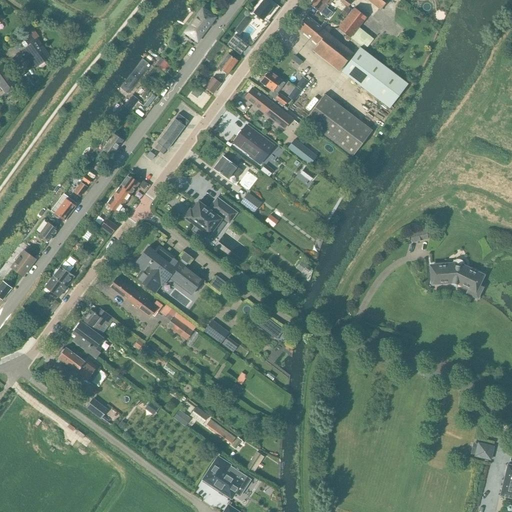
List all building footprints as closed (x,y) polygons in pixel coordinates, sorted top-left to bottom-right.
[(262,20),(273,7),(264,0),(263,0),(254,13),(262,20)] [(333,0),(314,0),(311,5),(322,14),(328,19),(333,13),(327,8),(333,0)] [(367,0),(380,10),(388,0),(367,0)] [(346,6),(340,13),(344,17),(350,10),(346,6)] [(346,18),(339,28),(351,37),(350,38),(352,40),(361,47),(365,50),(372,42),(373,39),(358,28),(367,17),(355,8),(352,11),(346,18)] [(205,11),(187,32),(197,40),(207,25),(209,26),(214,20),(212,19),(213,18),(208,14),(205,11)] [(320,27),(306,15),(297,27),(318,45),(313,50),(339,71),(353,53),(328,33),(332,29),(323,23),(320,27)] [(245,16),(234,31),(239,35),(250,20),(245,16)] [(34,30),(30,33),(35,40),(39,37),(34,30)] [(35,40),(31,35),(19,44),(23,50),(25,49),(38,66),(51,56),(37,38),(35,40)] [(240,55),(248,45),(235,35),(227,45),(240,55)] [(389,108),(407,84),(360,48),(341,72),(389,108)] [(228,74),(238,61),(228,54),(218,67),(228,74)] [(157,63),(163,68),(166,71),(170,66),(167,64),(167,63),(161,58),(157,63)] [(150,65),(142,59),(120,88),(128,94),(150,65)] [(11,89),(16,85),(2,65),(0,66),(0,87),(5,94),(6,93),(7,93),(8,93),(9,93),(10,92),(11,91),(11,89)] [(278,95),(276,94),(285,83),(268,70),(260,81),(271,90),(268,94),(284,106),(288,101),(279,94),(278,95)] [(31,87),(36,83),(29,73),(23,77),(31,87)] [(213,94),(215,91),(221,84),(213,78),(205,88),(213,94)] [(191,94),(197,98),(200,93),(194,88),(191,94)] [(291,119),(252,88),(245,98),(279,124),(277,126),(283,130),(285,128),(291,132),(297,137),(304,128),(298,123),(292,118),(291,119)] [(141,95),(141,96),(144,99),(145,98),(150,92),(146,89),(141,95)] [(352,156),(372,131),(324,94),(304,120),(352,156)] [(131,96),(123,106),(130,111),(139,100),(132,95),(131,96)] [(167,149),(188,121),(178,113),(157,141),(159,142),(155,148),(162,153),(166,148),(167,149)] [(238,136),(232,144),(233,144),(234,143),(250,155),(249,156),(260,164),(265,156),(266,156),(269,152),(274,145),(253,130),(248,136),(241,131),(240,130),(237,135),(238,136)] [(111,156),(123,140),(114,133),(102,150),(111,156)] [(294,139),(287,148),(301,159),(308,150),(294,139)] [(151,160),(155,155),(150,152),(146,157),(151,160)] [(236,178),(241,172),(222,157),(213,169),(227,180),(231,175),(236,178)] [(310,181),(315,174),(305,166),(300,173),(310,181)] [(263,167),(260,170),(269,177),(273,171),(271,169),(269,172),(263,167)] [(85,175),(82,180),(88,185),(92,180),(85,175)] [(120,187),(130,195),(139,183),(128,175),(120,187)] [(81,182),(74,192),(80,197),(87,187),(81,182)] [(117,212),(130,195),(120,187),(106,205),(117,212)] [(253,203),(245,197),(241,203),(254,212),(255,210),(258,207),(261,203),(256,199),(253,203)] [(236,212),(217,198),(210,208),(212,210),(211,211),(199,202),(192,211),(190,210),(185,217),(208,235),(222,218),(229,223),(236,212)] [(64,221),(72,210),(75,206),(65,199),(55,213),(64,221)] [(265,221),(269,225),(274,218),(270,214),(265,221)] [(106,219),(100,227),(111,235),(112,234),(117,227),(106,219)] [(48,241),(57,229),(48,222),(39,234),(38,236),(46,242),(48,241)] [(412,243),(428,239),(425,229),(409,233),(412,243)] [(148,247),(135,265),(142,271),(137,278),(156,293),(161,286),(163,287),(169,278),(173,273),(196,290),(199,285),(204,280),(186,266),(179,261),(168,252),(168,253),(166,255),(159,249),(156,252),(154,251),(148,247)] [(22,276),(35,259),(23,250),(11,267),(22,276)] [(86,267),(90,262),(93,257),(88,253),(81,263),(86,267)] [(184,254),(179,260),(187,266),(192,260),(184,254)] [(301,261),(296,268),(301,272),(304,269),(307,265),(301,261)] [(61,266),(53,277),(66,287),(74,277),(69,273),(73,267),(65,262),(64,262),(61,267),(61,266)] [(435,266),(430,266),(431,283),(452,282),(458,283),(475,291),(483,276),(464,267),(451,265),(435,266)] [(52,277),(45,287),(59,297),(66,287),(53,277),(52,277)] [(133,304),(140,295),(117,278),(110,287),(133,304)] [(217,278),(209,287),(219,295),(226,285),(217,278)] [(0,298),(2,300),(11,288),(3,281),(0,284),(0,298)] [(140,295),(133,304),(150,317),(152,315),(155,317),(163,306),(156,301),(153,305),(140,295)] [(50,315),(60,303),(55,300),(46,312),(50,315)] [(163,308),(160,313),(165,317),(167,315),(168,314),(172,308),(166,304),(163,308)] [(90,310),(82,320),(93,328),(98,332),(104,324),(108,327),(110,324),(114,319),(100,308),(96,314),(90,310)] [(172,319),(167,326),(187,341),(196,327),(177,312),(173,317),(172,319)] [(262,314),(255,323),(276,339),(283,330),(278,326),(266,317),(262,314)] [(221,344),(229,332),(212,320),(204,331),(221,344)] [(81,322),(73,333),(76,335),(81,339),(77,344),(86,350),(92,355),(97,358),(101,353),(96,349),(104,339),(81,322)] [(138,350),(143,343),(138,339),(133,346),(138,350)] [(140,350),(153,360),(157,354),(144,344),(140,350)] [(59,357),(58,358),(62,362),(61,364),(69,371),(71,368),(77,372),(87,380),(92,383),(92,384),(93,383),(94,381),(102,371),(97,367),(86,360),(84,363),(65,349),(65,350),(62,350),(58,355),(59,357)] [(158,355),(155,358),(163,364),(166,361),(158,355)] [(167,363),(163,368),(173,375),(177,370),(167,363)] [(235,381),(241,385),(247,376),(241,372),(235,381)] [(237,398),(243,389),(235,384),(229,392),(237,398)] [(101,418),(102,417),(107,410),(92,399),(86,407),(101,418)] [(149,401),(144,408),(153,416),(159,409),(149,401)] [(196,407),(192,412),(204,421),(205,422),(209,417),(196,407)] [(230,444),(235,438),(210,419),(205,426),(230,444)] [(338,431),(336,439),(355,443),(357,436),(338,431)] [(236,449),(242,440),(238,437),(231,446),(236,449)] [(367,475),(364,488),(383,492),(387,473),(389,474),(392,461),(383,459),(385,452),(388,452),(390,444),(371,439),(369,448),(374,449),(372,457),(369,456),(364,474),(367,475)] [(477,444),(474,455),(476,455),(476,456),(490,460),(493,447),(485,445),(479,444),(477,444)] [(253,473),(264,457),(261,455),(261,454),(257,451),(245,468),(250,471),(253,473)] [(231,498),(241,483),(225,472),(229,466),(218,458),(204,480),(231,498)] [(511,465),(508,464),(500,495),(511,498),(511,465)] [(439,470),(437,479),(439,480),(439,482),(451,485),(451,483),(453,483),(455,474),(454,474),(454,473),(442,470),(441,471),(439,470)] [(425,511),(446,511),(450,498),(430,493),(425,511)]
